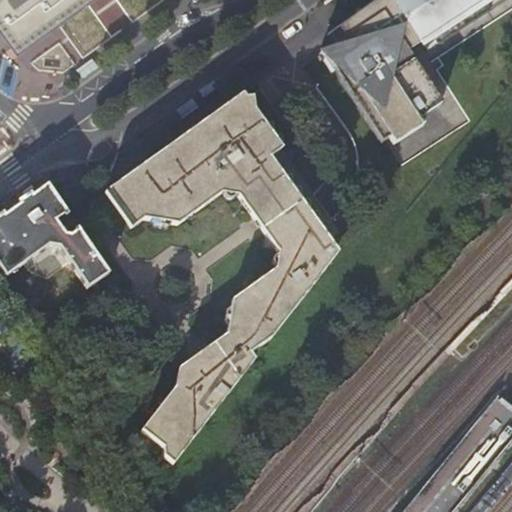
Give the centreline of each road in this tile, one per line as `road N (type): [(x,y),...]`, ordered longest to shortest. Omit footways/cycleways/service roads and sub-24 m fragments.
road 1 (secondary): [(46,145),(100,143),(306,0)]
road 2 (secondary): [(248,0),(70,116),(46,145)]
